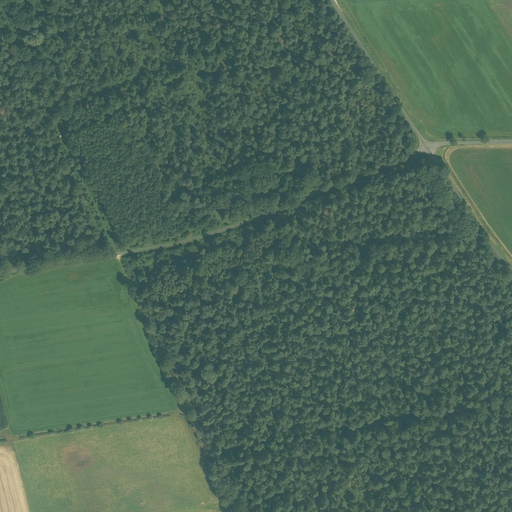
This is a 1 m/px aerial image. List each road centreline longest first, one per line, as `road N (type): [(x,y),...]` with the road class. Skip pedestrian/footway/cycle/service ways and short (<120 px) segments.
road 1 (unclassified): [(0,272),(169,244),(427,147)]
road 2 (unclassified): [(427,147),(331,0)]
road 3 (unclassified): [(511,270),(427,147)]
